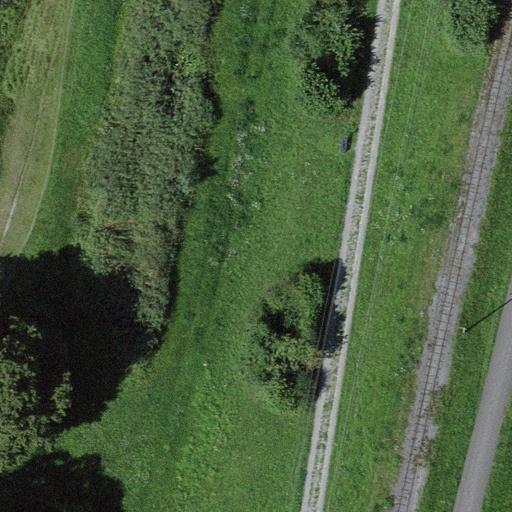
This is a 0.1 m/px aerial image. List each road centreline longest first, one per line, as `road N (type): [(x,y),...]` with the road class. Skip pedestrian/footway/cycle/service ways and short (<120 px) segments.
road 1 (track): [(317,511),(397,0)]
road 2 (track): [(473,511),(511,361)]
